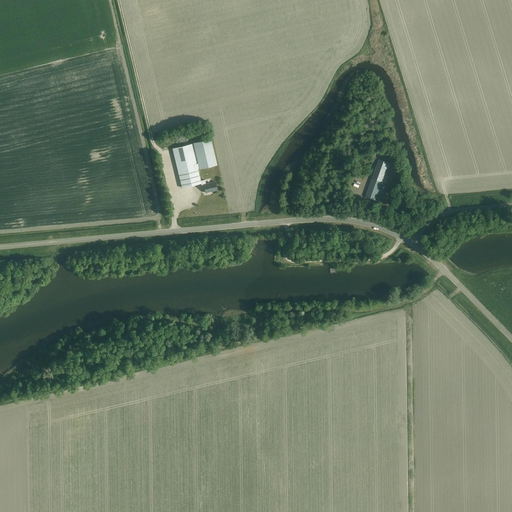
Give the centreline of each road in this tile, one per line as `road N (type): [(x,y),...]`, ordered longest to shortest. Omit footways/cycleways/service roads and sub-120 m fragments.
road 1 (track): [(0,387),(74,334),(139,321),(201,330),(210,340),(258,334),(263,309),(371,309),(416,298),(445,273)]
road 2 (tertiary): [(0,246),(312,219),(364,223),(412,242)]
road 3 (tertiary): [(511,340),(412,242)]
road 4 (track): [(285,229),(289,261),(378,259)]
